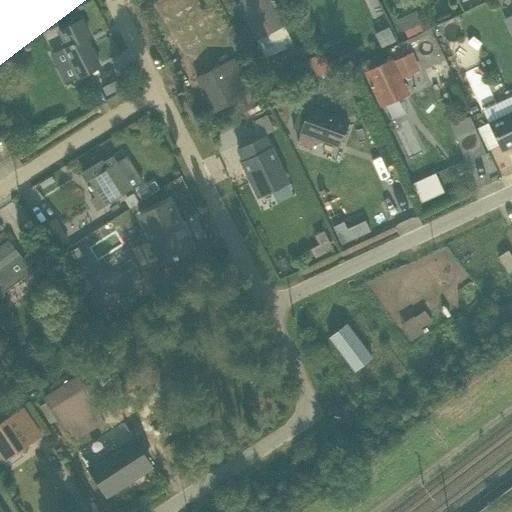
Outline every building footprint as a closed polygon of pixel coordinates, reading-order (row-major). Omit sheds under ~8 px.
[(253,48),(285,33),(269,0),(233,0),(230,1),(253,48)] [(272,0),(286,35),(306,27),(294,0),(272,0)] [(417,19),(424,39),(441,33),(434,13),(417,19)] [(71,79),(96,67),(82,39),(88,37),(77,15),(52,27),(60,44),(55,47),(71,79)] [(409,31),(394,39),(400,51),(415,43),(409,31)] [(360,71),(375,106),(405,93),(399,78),(415,71),(407,51),(360,71)] [(341,54),(323,63),(333,85),(351,76),(341,54)] [(191,77),(208,113),(246,95),(229,59),(191,77)] [(511,106),(483,119),(497,152),(511,145),(511,106)] [(292,133),(335,145),(342,122),(299,110),(292,133)] [(253,196),(285,181),(263,133),(230,148),(253,196)] [(100,205),(139,179),(122,152),(82,178),(100,205)] [(441,204),(464,194),(455,173),(432,183),(441,204)] [(155,264),(190,248),(166,196),(131,212),(155,264)] [(418,205),(406,211),(415,232),(428,226),(418,205)] [(364,221),(351,227),(360,248),(390,234),(384,220),(367,228),(364,221)] [(0,294),(29,273),(4,238),(0,241),(0,294)] [(483,301),(497,294),(492,284),(478,290),(483,301)] [(426,337),(451,329),(446,314),(421,323),(426,337)] [(367,322),(347,338),(376,373),(396,357),(367,322)] [(76,438),(112,415),(84,371),(76,376),(75,375),(41,397),(45,402),(39,406),(49,423),(56,419),(62,428),(68,425),(76,438)] [(0,461),(38,436),(18,405),(0,416),(0,461)] [(178,445),(190,438),(179,419),(167,426),(178,445)] [(103,464),(121,499),(182,468),(171,446),(144,460),(137,446),(103,464)]
